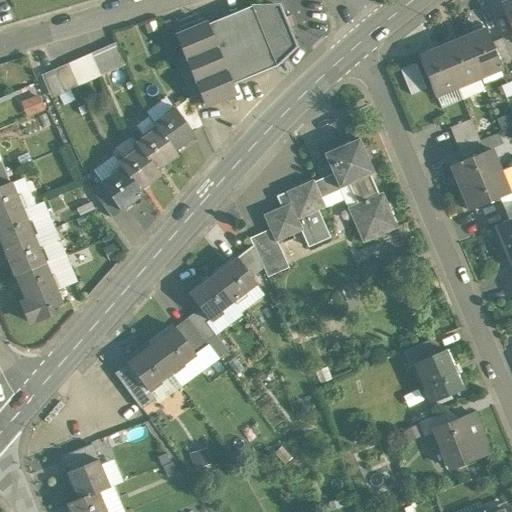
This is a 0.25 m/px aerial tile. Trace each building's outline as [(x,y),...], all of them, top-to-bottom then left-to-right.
[(511,0),(501,5),(500,4),(499,5),(511,35),(511,34),(511,0)] [(248,7),(206,25),(205,24),(176,36),(185,56),(204,102),(205,106),(231,95),(227,85),(273,67),(249,8),(248,7)] [(277,7),(249,8),(273,67),(294,47),(277,7)] [(490,44),(484,29),(483,30),(483,31),(463,39),(463,38),(462,39),(479,79),(479,78),(499,69),(500,70),(501,70),(490,44)] [(511,34),(511,35),(501,39),(510,60),(511,58),(511,34)] [(479,79),(462,39),(462,40),(441,49),(441,48),(440,48),(457,88),(457,87),(478,78),(478,79),(479,79)] [(510,60),(501,39),(490,44),(499,64),(510,60)] [(123,66),(114,45),(90,54),(100,77),(123,66)] [(457,88),(440,48),(439,48),(440,49),(419,58),(419,57),(418,57),(435,98),(436,97),(435,96),(456,88),(456,89),(457,88)] [(100,77),(90,54),(89,55),(90,56),(79,61),(88,81),(100,77)] [(204,102),(185,56),(175,60),(194,106),(204,102)] [(78,59),(78,60),(78,62),(68,66),(76,86),(88,81),(79,61),(78,59)] [(425,89),(414,64),(399,70),(410,95),(425,89)] [(68,66),(67,65),(66,65),(67,67),(55,72),(55,70),(54,71),(63,92),(76,86),(68,66)] [(54,71),(41,77),(50,97),(63,92),(54,71)] [(201,126),(189,97),(174,108),(191,132),(192,132),(191,130),(199,124),(200,127),(201,126)] [(37,98),(20,104),(26,117),(42,110),(37,98)] [(191,132),(174,108),(172,109),(174,112),(164,119),(162,116),(152,123),(157,131),(172,151),(194,136),(191,132)] [(469,120),(448,129),(453,140),(474,131),(469,120)] [(157,131),(147,138),(145,136),(135,144),(140,151),(155,171),(175,157),(172,151),(157,131)] [(474,131),(453,140),(457,151),(478,142),(474,131)] [(357,139),(322,154),(331,174),(338,190),(347,186),(347,185),(369,176),(372,174),(357,139)] [(478,142),(457,151),(462,161),(483,153),(478,142)] [(462,161),(449,167),(450,168),(451,167),(459,188),(458,189),(459,189),(499,172),(498,172),(490,151),(491,151),(490,150),(462,161)] [(140,151),(130,158),(128,156),(117,163),(122,170),(137,191),(158,176),(155,171),(140,151)] [(122,170),(112,177),(110,175),(99,182),(119,210),(120,211),(140,196),(137,191),(122,170)] [(499,172),(459,189),(459,190),(460,189),(468,210),(467,210),(468,211),(499,198),(509,194),(508,193),(507,193),(499,173),(500,173),(499,172)] [(331,174),(313,182),(319,198),(338,190),(331,174)] [(369,176),(347,185),(347,186),(355,204),(377,195),(369,176)] [(311,180),(285,192),(286,196),(277,200),(280,207),(262,215),(268,230),(274,243),(276,242),(300,232),(307,248),(329,238),(317,211),(324,208),(313,182),(311,180)] [(119,210),(99,182),(90,189),(109,217),(110,216),(109,215),(117,209),(118,211),(119,210)] [(10,183),(0,186),(0,218),(21,210),(10,183)] [(511,192),(509,194),(499,198),(503,209),(511,205),(511,192)] [(377,195),(355,204),(363,222),(354,226),(361,243),(396,228),(381,193),(377,195)] [(41,202),(21,210),(32,237),(53,229),(41,202)] [(511,205),(503,209),(508,220),(511,218),(511,205)] [(21,210),(0,218),(0,246),(1,250),(32,237),(21,210)] [(511,218),(508,220),(494,226),(494,227),(495,227),(504,247),(503,248),(511,244),(511,218)] [(32,237),(1,250),(13,276),(43,263),(63,255),(53,229),(32,237)] [(268,230),(249,239),(266,278),(287,268),(276,242),(274,243),(268,230)] [(511,244),(503,248),(503,249),(504,248),(511,267),(511,269),(511,244)] [(261,270),(252,247),(235,259),(249,278),(261,270)] [(63,255),(43,263),(55,291),(75,283),(63,255)] [(249,278),(235,259),(212,276),(231,302),(254,285),(249,278)] [(43,263),(13,276),(23,302),(24,304),(55,291),(43,263)] [(231,302),(212,276),(189,293),(208,319),(231,302)] [(55,291),(24,304),(23,302),(20,303),(28,323),(51,314),(48,308),(60,303),(55,291)] [(213,334),(196,311),(196,312),(197,313),(188,320),(204,341),(213,334)] [(204,341),(188,320),(175,330),(194,355),(207,345),(204,341)] [(175,330),(174,329),(150,346),(170,373),(194,355),(175,330)] [(428,341),(403,351),(410,367),(416,365),(416,363),(434,355),(428,341)] [(170,373),(150,346),(127,364),(147,390),(170,373)] [(434,355),(416,363),(416,365),(425,385),(423,386),(430,403),(462,389),(446,350),(434,355)] [(147,390),(127,364),(114,373),(141,409),(154,399),(147,390)] [(445,412),(419,423),(424,435),(434,431),(433,430),(449,424),(445,412)] [(449,424),(433,430),(434,431),(449,469),(489,453),(473,414),(449,424)] [(93,448),(65,459),(70,472),(97,461),(98,460),(93,448)] [(70,472),(67,473),(78,500),(98,492),(108,488),(97,461),(70,472)] [(78,500),(67,505),(70,511),(106,511),(98,492),(78,500)]
